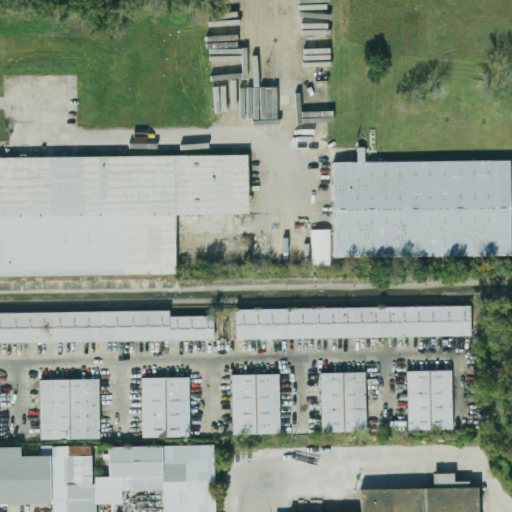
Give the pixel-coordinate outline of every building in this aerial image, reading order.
[(511,161),(365,162),(365,148),(357,148),(357,162),(334,162),(334,257),(511,256),(511,161)] [(247,155),(0,157),(0,275),(176,274),(176,214),(248,214),(247,155)] [(312,265),(331,265),(331,230),(312,230),(312,265)] [(235,308),(236,338),(472,336),(472,306),(235,308)] [(170,311),(0,312),(0,342),(214,340),(214,316),(170,316),(170,311)] [(408,370),(408,430),(452,430),(452,370),(408,370)] [(321,372),(321,432),(366,432),(366,372),(321,372)] [(233,434),(280,434),(279,374),(233,375),(233,434)] [(189,377),(142,377),(142,437),(189,437),(189,377)] [(99,379),(41,379),(41,439),(99,439),(99,379)] [(0,505),(52,504),(52,511),(96,511),(96,505),(122,504),(122,491),(163,490),(163,511),(215,511),(214,444),(108,448),(109,477),(93,478),(92,446),(42,447),(43,456),(21,457),(21,447),(0,447),(0,505)] [(360,511),(360,489),(479,487),(479,511),(360,511)]
